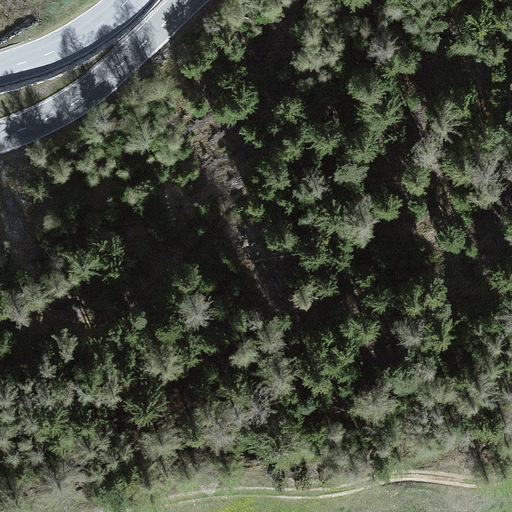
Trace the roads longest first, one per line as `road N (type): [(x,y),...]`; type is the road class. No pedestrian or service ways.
road 1 (track): [(160,511),(216,497),(322,499),(395,481),(484,488),(511,481)]
road 2 (tertiary): [(0,136),(99,86),(188,0)]
road 3 (tertiary): [(127,0),(77,39),(0,68)]
